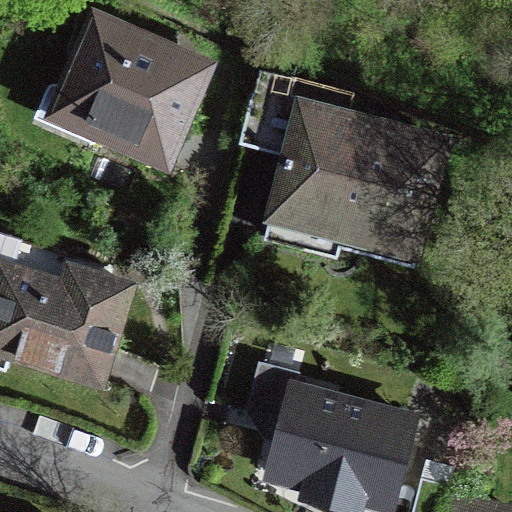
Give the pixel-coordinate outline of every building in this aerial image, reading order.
[(168,169),(210,71),(151,45),(140,40),(142,35),(95,14),(54,107),(96,126),(92,136),(168,169)] [(262,134),(278,138),(287,104),(294,80),(261,72),(246,130),(262,134)] [(294,143),(303,108),(296,106),(287,104),(278,138),(294,143)] [(287,169),(269,237),(325,252),(330,232),(413,254),(442,145),(341,118),(303,108),(294,143),(289,162),(288,161),(285,169),(287,169)] [(0,265),(0,266),(0,352),(100,384),(130,288),(92,276),(87,293),(77,290),(67,286),(76,257),(29,242),(20,272),(0,265)] [(284,432),(273,475),(311,485),(308,496),(355,508),(358,498),(389,506),(411,421),(295,390),(284,432)] [(443,511),(451,486),(422,478),(412,511),(443,511)] [(452,493),(446,511),(508,511),(510,508),(452,493)]
